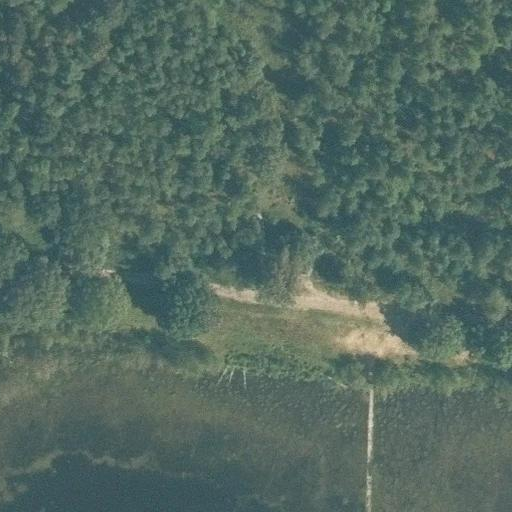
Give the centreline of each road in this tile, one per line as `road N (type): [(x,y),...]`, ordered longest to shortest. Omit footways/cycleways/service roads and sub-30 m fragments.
road 1 (track): [(256,294),(0,271)]
road 2 (track): [(511,324),(256,294)]
